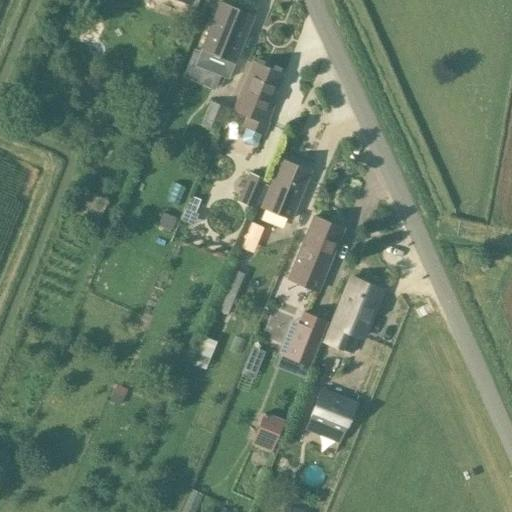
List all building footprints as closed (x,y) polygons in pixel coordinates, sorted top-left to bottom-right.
[(220,2),(201,49),(193,66),(228,80),(234,63),(254,16),(220,2)] [(243,142),(253,146),(257,144),(261,134),(262,134),(275,102),(271,100),(282,74),(253,62),(233,111),(248,117),(244,127),(246,127),(242,138),(243,142)] [(225,109),(210,103),(200,126),(215,132),(225,109)] [(290,219),(310,171),(281,159),(262,207),(290,219)] [(264,182),(249,175),(237,203),(253,210),(264,182)] [(318,291),(343,229),(314,217),(289,279),(318,291)] [(212,311),(226,317),(242,276),(229,270),(212,311)] [(363,338),(382,290),(351,277),(326,340),(352,351),(358,336),(363,338)] [(298,327),(290,324),(277,356),(307,368),(324,325),(302,316),(298,327)] [(246,358),(258,363),(263,352),(251,347),(246,358)] [(310,418),(343,431),(355,401),(322,388),(310,418)] [(263,416),(251,446),(269,453),(281,423),(263,416)] [(440,472),(442,471),(430,443),(384,464),(397,491),(427,478),(433,492),(431,494),(438,510),(432,511),(480,511),(472,494),(467,497),(460,481),(446,487),(440,472)] [(307,511),(289,501),(282,511),(307,511)]
